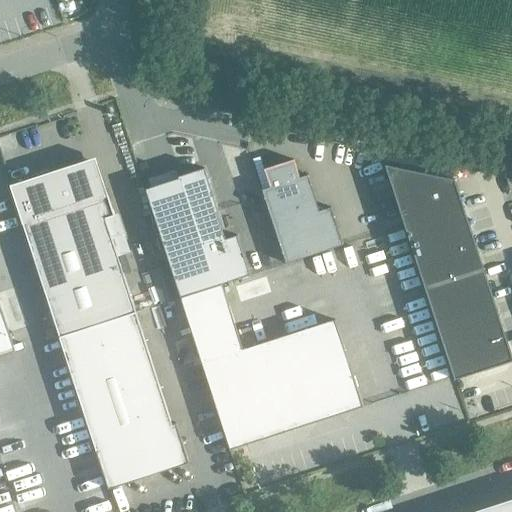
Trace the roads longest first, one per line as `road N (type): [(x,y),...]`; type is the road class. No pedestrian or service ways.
road 1 (unclassified): [(249,137),(140,117),(105,38)]
road 2 (unclassified): [(511,474),(395,511)]
